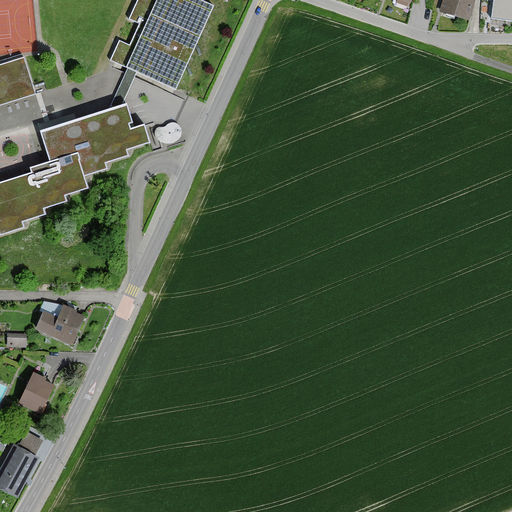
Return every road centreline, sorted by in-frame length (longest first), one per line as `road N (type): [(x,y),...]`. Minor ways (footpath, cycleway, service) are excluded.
road 1 (tertiary): [(265,0),(130,298)]
road 2 (tertiary): [(130,298),(23,511)]
road 3 (residential): [(130,298),(0,294)]
road 4 (residential): [(327,0),(444,40)]
